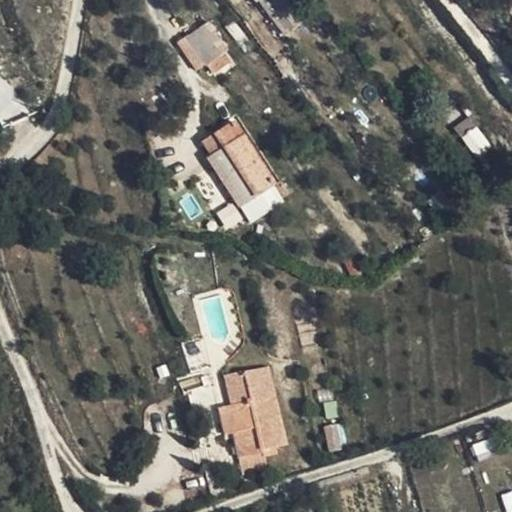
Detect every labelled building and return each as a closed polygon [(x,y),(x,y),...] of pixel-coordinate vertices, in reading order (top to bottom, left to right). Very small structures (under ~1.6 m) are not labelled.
[(281,0),(250,0),(264,17),(269,12),(281,0)] [(281,0),(269,12),(280,28),(293,16),(281,0)] [(169,34),(191,65),(207,53),(213,48),(190,17),(169,34)] [(207,53),(191,65),(198,75),(214,62),(207,53)] [(438,135),(451,123),(454,120),(447,111),(431,125),(438,135)] [(219,116),(185,135),(192,150),(187,152),(214,203),(254,180),(219,116)] [(466,144),(451,123),(438,135),(453,155),(466,144)] [(461,172),(449,181),(459,193),(471,183),(461,172)] [(279,437),(290,433),(258,358),(236,366),(247,395),(229,400),(215,406),(223,430),(233,426),(247,467),(272,458),(268,447),(281,443),(279,437)] [(217,373),(229,400),(247,395),(236,366),(217,373)] [(331,406),(319,411),(328,435),(339,430),(331,406)]
